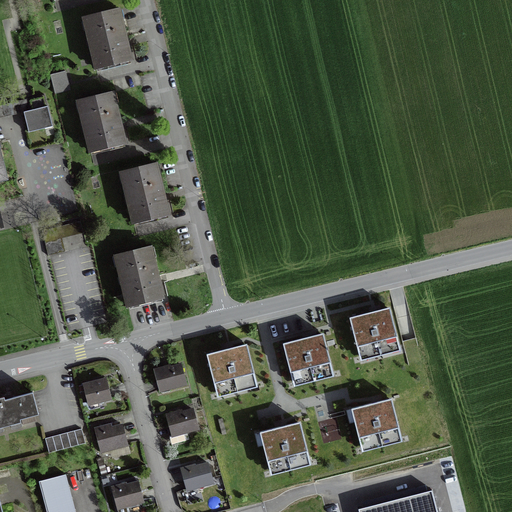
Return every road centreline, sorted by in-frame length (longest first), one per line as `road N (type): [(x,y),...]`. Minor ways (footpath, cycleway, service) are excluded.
road 1 (residential): [(146,0),(225,317)]
road 2 (residential): [(225,317),(511,247)]
road 3 (residential): [(125,341),(170,511)]
road 4 (residential): [(0,371),(125,341)]
